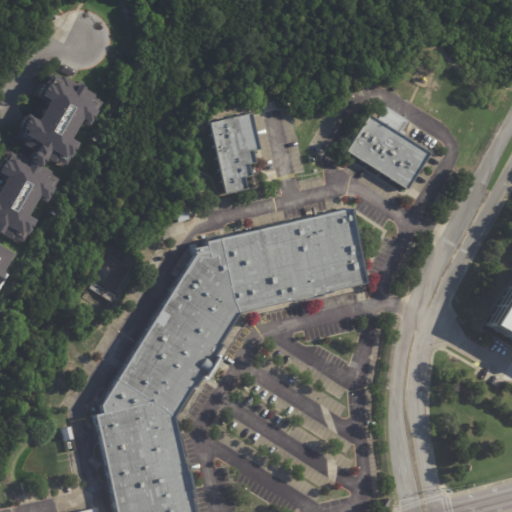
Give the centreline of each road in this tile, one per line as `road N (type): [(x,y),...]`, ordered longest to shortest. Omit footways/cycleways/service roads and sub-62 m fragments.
road 1 (residential): [(511,118),(424,280),(399,350),(393,420),(411,511)]
road 2 (residential): [(430,511),(417,418),(419,354),(511,166)]
